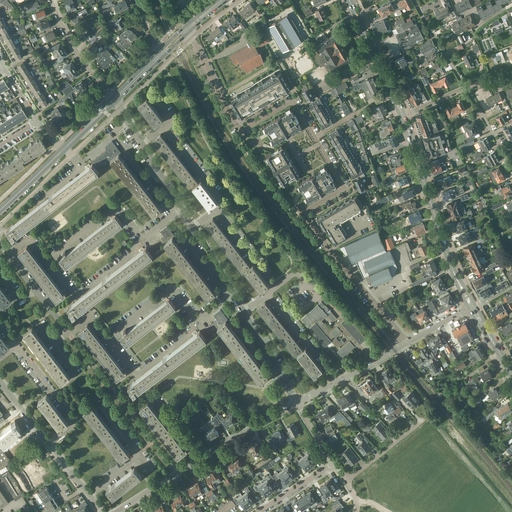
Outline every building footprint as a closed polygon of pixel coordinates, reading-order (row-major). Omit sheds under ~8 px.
[(27,7),(28,10),(39,6),(39,5),(40,4),(39,0),(36,0),(35,0),(24,5),(25,8),(27,7)] [(280,6),(275,0),(271,0),(277,9),(280,6)] [(402,9),(403,9),(407,7),(408,10),(413,7),(408,0),(403,0),(396,4),(398,7),(402,14),(400,10),(402,9)] [(440,0),(444,7),(434,12),(439,20),(450,14),(451,15),(450,15),(451,17),(452,16),(452,18),(457,15),(454,11),(452,12),(448,2),(449,2),(447,0),(440,0)] [(473,8),(468,0),(465,0),(455,6),(459,15),(473,8)] [(510,0),(490,0),(476,7),(482,18),(504,7),(503,4),(510,0)] [(76,1),(65,6),(67,11),(70,10),(70,11),(81,6),(82,6),(80,2),(77,4),(76,1)] [(118,12),(124,9),(124,7),(127,6),(127,4),(127,3),(126,3),(124,1),(114,6),(118,12)] [(245,7),(239,12),(244,17),(254,9),(250,3),(245,7)] [(398,7),(396,4),(396,3),(392,5),(390,3),(378,9),(380,13),(388,9),(387,8),(391,7),(392,7),(393,7),(394,9),(398,7)] [(77,23),(84,20),(81,15),(87,12),(85,7),(77,11),(78,15),(76,16),(75,15),(73,16),(74,17),(74,18),(71,20),(71,21),(72,23),(73,23),(73,24),(77,23)] [(327,17),(322,7),(315,11),(320,20),(327,17)] [(390,11),(394,9),(393,7),(392,7),(391,7),(387,8),(388,9),(380,13),(382,17),(391,12),(390,11)] [(40,17),(45,15),(45,14),(46,12),(45,10),(43,10),(43,9),(33,13),(36,20),(40,18),(40,17)] [(290,19),(288,14),(279,20),(276,22),(276,21),(272,23),(271,22),(266,25),(282,52),(289,48),(297,44),(296,43),(303,40),(298,32),(299,31),(292,18),(290,19)] [(239,22),(234,15),(224,23),(228,28),(229,27),(231,30),(238,25),(237,24),(239,22)] [(457,21),(451,24),(456,35),(462,31),(465,30),(466,32),(472,28),(471,27),(475,25),(470,15),(462,19),(461,16),(456,18),(457,21)] [(88,21),(90,25),(98,21),(95,16),(88,21)] [(2,20),(2,19),(0,20),(0,27),(5,25),(7,23),(7,24),(14,20),(13,18),(6,22),(5,19),(4,18),(2,20)] [(115,23),(112,24),(116,31),(125,25),(121,19),(118,20),(117,18),(113,20),(115,23)] [(399,19),(396,21),(397,24),(398,25),(399,26),(401,25),(405,23),(404,21),(403,18),(399,19)] [(43,31),(51,28),(48,20),(40,23),(40,21),(35,24),(37,27),(39,27),(41,31),(43,30),(43,31)] [(375,30),(389,25),(387,20),(384,22),(383,20),(372,25),(375,30)] [(405,23),(401,25),(399,26),(396,28),(396,29),(398,33),(410,27),(414,25),(412,20),(411,20),(408,22),(405,23)] [(242,32),(247,28),(242,21),(239,23),(240,24),(239,25),(242,28),(240,29),(242,32)] [(0,31),(1,34),(8,30),(11,28),(12,28),(11,26),(9,27),(7,24),(7,23),(5,25),(0,27),(0,31)] [(90,30),(89,28),(87,24),(79,29),(79,30),(77,32),(80,36),(90,30)] [(411,29),(408,30),(408,31),(409,33),(410,34),(415,32),(415,33),(420,31),(419,30),(420,30),(419,28),(418,28),(416,24),(414,25),(410,27),(411,29)] [(390,28),(389,25),(375,30),(376,35),(387,30),(390,28)] [(127,29),(126,28),(124,30),(125,31),(118,37),(121,39),(122,40),(120,42),(119,41),(117,41),(115,43),(118,46),(119,46),(123,50),(124,49),(125,49),(126,48),(126,49),(131,44),(130,43),(140,33),(133,26),(129,29),(128,30),(127,29)] [(218,27),(213,32),(207,37),(213,44),(219,39),(218,38),(223,34),(218,27)] [(11,28),(8,30),(1,34),(4,39),(11,35),(13,34),(16,33),(18,31),(17,29),(13,32),(11,28)] [(91,32),(90,30),(80,36),(83,40),(85,39),(85,40),(93,36),(91,32)] [(420,32),(420,31),(415,33),(415,32),(410,34),(408,36),(407,36),(411,44),(414,43),(416,42),(423,38),(425,37),(424,35),(426,34),(423,30),(420,32)] [(55,37),(52,31),(47,33),(42,36),(46,42),(55,37)] [(465,37),(462,31),(456,35),(458,34),(458,35),(457,36),(460,43),(470,38),(469,35),(465,37)] [(13,34),(11,35),(4,39),(7,44),(14,41),(16,39),(13,34)] [(95,41),(91,44),(87,47),(91,53),(95,50),(101,46),(99,42),(98,41),(103,37),(101,34),(96,37),(94,39),(95,41)] [(317,45),(315,46),(318,51),(313,55),(321,67),(325,64),(329,71),(332,69),(332,70),(351,59),(347,53),(339,40),(336,34),(317,45)] [(262,37),(262,38),(230,56),(235,64),(240,61),(241,63),(239,64),(247,72),(254,68),(256,69),(257,67),(263,63),(260,52),(259,52),(257,48),(265,44),(269,42),(266,35),(264,36),(262,37)] [(434,45),(432,40),(420,47),(421,50),(420,51),(421,52),(422,51),(430,46),(430,47),(434,45)] [(14,41),(7,44),(10,49),(17,46),(19,44),(22,43),(21,41),(15,44),(14,41)] [(53,55),(62,49),(59,43),(54,46),(50,48),(50,49),(51,50),(50,51),(53,55)] [(22,50),(21,48),(19,44),(17,46),(10,49),(13,55),(20,51),(22,50)] [(471,46),(474,52),(480,50),(477,44),(471,46)] [(422,51),(425,56),(431,53),(430,53),(429,51),(436,47),(434,45),(430,47),(430,46),(422,51)] [(96,55),(99,58),(96,61),(97,63),(98,64),(97,64),(102,69),(103,69),(103,70),(104,69),(113,61),(109,57),(111,55),(104,47),(96,55)] [(62,49),(53,55),(52,55),(54,58),(57,57),(59,59),(61,57),(65,54),(62,49)] [(20,51),(13,55),(16,60),(23,57),(22,56),(21,55),(24,53),(22,50),(20,51)] [(499,52),(495,54),(496,56),(500,55),(503,62),(505,61),(501,51),(499,52)] [(434,52),(427,56),(430,62),(431,64),(432,66),(434,70),(440,67),(437,63),(434,64),(434,63),(433,63),(432,61),(438,58),(434,52)] [(476,58),(472,60),(471,58),(472,58),(469,52),(462,56),(468,67),(472,65),(473,67),(479,64),(476,58)] [(395,61),(398,68),(407,63),(404,56),(395,61)] [(430,62),(427,56),(419,60),(419,61),(421,65),(422,65),(423,65),(423,66),(427,63),(428,64),(429,63),(428,63),(430,62),(431,64),(430,62)] [(64,61),(59,64),(56,66),(59,71),(62,68),(64,72),(61,74),(63,76),(66,74),(68,72),(74,68),(70,62),(67,65),(66,63),(69,61),(67,59),(64,61)] [(23,62),(16,66),(19,71),(26,67),(33,62),(32,60),(28,63),(27,63),(24,64),(23,62)] [(26,67),(19,71),(22,76),(29,72),(31,70),(31,71),(35,68),(34,67),(31,68),(30,67),(27,69),(26,67)] [(74,68),(68,72),(66,74),(69,79),(78,74),(74,68)] [(31,70),(29,72),(22,76),(26,81),(32,77),(40,72),(39,70),(33,74),(31,71),(31,70)] [(251,90),(248,92),(248,91),(239,97),(235,99),(231,102),(234,108),(237,112),(240,118),(245,115),(244,114),(247,112),(248,113),(251,111),(251,110),(253,109),(254,110),(257,107),(260,105),(261,106),(269,100),(273,98),(276,96),(278,94),(278,95),(282,93),(281,92),(285,90),(285,91),(290,88),(281,72),(276,75),(273,77),(263,82),(263,83),(260,85),(260,84),(251,90)] [(429,83),(426,75),(421,77),(425,85),(429,83)] [(438,80),(441,86),(444,85),(445,87),(449,85),(445,76),(438,80)] [(35,82),(32,77),(26,81),(29,86),(35,82)] [(372,77),(359,83),(358,83),(352,85),(355,91),(363,87),(365,91),(370,88),(372,87),(372,88),(376,86),(372,77)] [(3,90),(8,87),(4,80),(0,82),(0,85),(3,90),(4,91),(3,90)] [(35,82),(29,86),(32,91),(38,87),(40,86),(44,84),(43,82),(40,84),(38,81),(38,80),(35,82)] [(441,86),(438,80),(430,84),(434,92),(438,90),(437,88),(441,86)] [(70,85),(67,87),(70,93),(75,89),(77,92),(79,91),(79,92),(86,86),(86,85),(85,83),(83,83),(81,81),(75,86),(73,87),(71,85),(70,85)] [(345,82),(336,87),(339,93),(349,88),(345,82)] [(418,83),(413,86),(405,90),(407,93),(406,93),(409,98),(422,91),(420,92),(419,89),(420,88),(418,83)] [(311,102),(318,98),(315,93),(313,95),(308,87),(307,88),(306,85),(301,88),(303,91),(302,91),(308,101),(310,100),(311,102)] [(38,87),(32,91),(35,96),(42,92),(40,90),(42,89),(40,86),(38,87)] [(370,88),(365,91),(362,92),(366,100),(369,99),(374,97),(372,93),(378,90),(376,86),(372,88),(372,87),(370,88)] [(67,98),(72,94),(70,93),(67,87),(66,88),(62,91),(67,98)] [(42,92),(35,96),(38,101),(45,97),(48,95),(51,94),(49,92),(47,94),(45,91),(44,90),(42,92)] [(427,99),(422,91),(409,98),(412,103),(414,106),(427,99)] [(493,96),(496,102),(502,99),(499,93),(493,96)] [(49,102),(51,101),(50,99),(48,95),(45,97),(38,101),(42,107),(48,103),(49,102)] [(322,96),(318,98),(311,102),(309,103),(312,108),(324,101),(322,96)] [(496,102),(493,96),(486,99),(489,106),(496,102)] [(147,98),(138,105),(139,105),(139,104),(155,125),(163,119),(162,117),(164,116),(162,113),(160,115),(159,116),(158,115),(146,99),(147,98)] [(350,105),(351,105),(350,106),(355,110),(357,106),(353,104),(350,98),(347,99),(350,105)] [(324,101),(312,108),(313,108),(315,113),(327,105),(324,101)] [(461,101),(457,103),(458,105),(454,107),(457,113),(465,109),(461,101)] [(371,114),(372,114),(374,113),(386,107),(385,107),(383,103),(370,110),(371,114)] [(327,105),(315,113),(318,117),(330,110),(327,105)] [(457,113),(454,107),(450,108),(450,106),(445,108),(449,116),(455,114),(456,116),(458,115),(457,113)] [(386,107),(374,113),(375,114),(373,114),(375,118),(376,117),(377,118),(379,116),(380,117),(383,115),(388,113),(386,109),(386,107)] [(56,108),(49,113),(56,122),(57,121),(59,123),(63,120),(61,117),(64,115),(62,111),(60,113),(56,108)] [(17,113),(21,120),(27,116),(23,110),(22,110),(21,109),(22,111),(17,113)] [(275,120),(264,126),(267,131),(271,138),(274,143),(285,136),(285,137),(291,133),(302,126),(299,122),(294,115),(295,114),(292,110),(281,116),(275,119),(275,120)] [(333,115),(330,110),(318,117),(321,122),(320,123),(321,123),(333,115)] [(12,116),(16,123),(21,120),(17,113),(16,112),(17,114),(12,116)] [(419,127),(428,124),(424,114),(416,117),(419,127)] [(502,115),(496,118),(500,125),(506,122),(504,119),(506,118),(504,114),(502,115)] [(7,120),(11,126),(16,123),(12,116),(11,115),(12,117),(7,120)] [(333,115),(321,123),(324,128),(337,120),(334,115),(333,116),(333,115)] [(355,118),(357,124),(364,120),(361,115),(355,118)] [(6,119),(6,120),(2,123),(6,129),(11,126),(7,120),(6,118),(6,119)] [(467,120),(465,121),(461,123),(465,132),(477,127),(476,126),(477,126),(475,121),(474,122),(474,121),(468,124),(467,120)] [(390,121),(386,123),(382,124),(384,129),(379,131),(381,135),(380,135),(381,138),(387,135),(386,134),(390,132),(390,131),(394,129),(391,123),(392,123),(390,121)] [(435,121),(428,124),(419,127),(423,136),(432,133),(439,131),(435,121)] [(506,135),(511,131),(511,122),(511,123),(511,125),(503,130),(506,135)] [(331,140),(343,132),(340,127),(327,134),(331,140)] [(477,127),(465,132),(467,131),(469,137),(466,138),(467,141),(475,138),(473,135),(479,132),(480,131),(478,127),(477,127)] [(343,132),(331,140),(334,145),(346,137),(345,138),(342,133),(343,132)] [(440,135),(439,133),(423,138),(427,150),(443,145),(450,143),(448,132),(440,135)] [(161,134),(152,141),(153,141),(191,189),(193,188),(193,187),(194,187),(209,208),(209,209),(212,206),(217,202),(216,199),(218,198),(216,196),(214,197),(213,198),(200,182),(201,181),(201,180),(198,182),(197,180),(196,181),(194,179),(165,142),(166,141),(165,139),(167,138),(165,136),(163,137),(161,134)] [(396,135),(382,141),(382,139),(374,143),(376,148),(377,147),(378,150),(391,144),(392,146),(399,143),(397,139),(398,139),(396,135),(396,136),(396,135)] [(349,142),(346,137),(334,145),(337,149),(349,142)] [(482,146),(489,142),(487,137),(481,141),(480,140),(477,141),(480,147),(482,146)] [(0,179),(23,164),(24,165),(24,164),(21,160),(23,159),(24,160),(45,147),(40,138),(19,151),(18,151),(20,154),(18,156),(0,167),(0,179)] [(458,147),(459,150),(475,143),(473,140),(464,144),(458,147)] [(98,156),(96,158),(96,159),(102,167),(110,160),(111,160),(110,159),(119,153),(121,152),(112,141),(105,146),(108,149),(103,153),(98,156)] [(349,142),(337,149),(340,154),(352,147),(350,147),(348,143),(349,142)] [(492,147),(489,142),(482,146),(480,147),(482,151),(483,151),(492,147)] [(443,145),(427,150),(427,151),(426,151),(427,154),(428,154),(429,156),(429,157),(433,156),(437,155),(437,154),(444,152),(444,153),(445,152),(445,154),(452,149),(450,143),(443,145)] [(276,173),(283,184),(288,182),(287,181),(295,177),(299,175),(293,163),(290,157),(289,158),(283,147),(278,149),(278,150),(271,154),(266,156),(273,167),(273,168),(276,173)] [(355,152),(352,147),(340,154),(343,159),(355,152)] [(474,159),(480,156),(483,154),(482,151),(474,155),(473,156),(474,159)] [(497,156),(494,151),(487,155),(484,157),(487,162),(497,156)] [(355,152),(343,159),(345,163),(356,157),(353,153),(355,152)] [(395,154),(390,156),(391,159),(393,158),(395,162),(392,163),(393,166),(401,163),(400,160),(403,159),(400,152),(395,154)] [(111,160),(110,160),(111,160),(113,162),(154,215),(154,216),(154,217),(157,214),(162,209),(160,207),(162,205),(160,203),(158,205),(157,205),(156,203),(138,180),(125,163),(123,162),(124,161),(123,159),(125,157),(123,155),(121,156),(120,157),(119,156),(120,155),(119,154),(119,153),(110,159),(111,160)] [(498,157),(497,156),(487,162),(489,166),(499,160),(499,159),(499,158),(498,157)] [(359,162),(356,157),(345,163),(348,168),(359,162)] [(91,162),(93,164),(97,170),(102,167),(96,159),(96,158),(91,162)] [(438,159),(430,162),(433,168),(432,169),(434,174),(444,170),(442,165),(444,165),(443,162),(439,163),(438,159)] [(361,166),(359,162),(348,168),(351,173),(363,166),(361,166)] [(89,168),(56,194),(55,193),(49,198),(50,199),(10,230),(9,229),(7,230),(10,234),(9,235),(13,240),(99,172),(97,170),(93,164),(88,167),(89,168)] [(406,170),(403,164),(395,167),(398,174),(406,170)] [(459,174),(467,171),(465,165),(457,168),(459,174)] [(366,171),(363,166),(351,173),(354,178),(356,176),(363,172),(366,171)] [(489,180),(502,173),(500,170),(501,169),(500,168),(499,168),(499,167),(492,170),(488,171),(491,176),(490,176),(491,176),(488,177),(489,180)] [(309,178),(298,184),(301,189),(306,196),(305,196),(308,201),(319,194),(319,195),(325,191),(336,184),(333,180),(329,173),(329,172),(326,168),(315,174),(309,177),(309,178)] [(363,172),(356,176),(357,179),(355,180),(356,184),(357,186),(359,190),(360,193),(365,191),(364,188),(360,178),(365,176),(363,172)] [(504,177),(504,175),(503,175),(502,173),(489,180),(490,182),(493,180),(493,181),(496,179),(498,182),(505,178),(504,177)] [(410,174),(394,181),(396,187),(401,185),(401,186),(412,181),(412,180),(412,178),(412,176),(410,176),(410,174)] [(447,177),(438,181),(439,184),(438,184),(438,185),(439,187),(440,188),(450,184),(452,183),(450,176),(447,177)] [(480,192),(479,189),(485,186),(483,183),(479,185),(475,187),(479,195),(483,193),(482,191),(480,192)] [(445,200),(455,196),(464,192),(461,186),(460,184),(457,185),(457,187),(452,189),(442,193),(444,196),(443,196),(443,197),(444,199),(445,200)] [(504,187),(501,188),(501,187),(492,192),(493,193),(499,190),(500,193),(503,191),(504,194),(502,195),(504,199),(511,194),(511,192),(511,191),(510,187),(509,188),(508,185),(504,187)] [(416,194),(413,187),(402,192),(400,193),(401,194),(397,196),(400,202),(416,194)] [(391,194),(378,200),(378,201),(376,202),(377,205),(378,205),(380,204),(380,205),(389,200),(396,197),(395,195),(392,196),(391,194)] [(481,194),(478,196),(484,209),(487,207),(485,203),(483,204),(481,200),(483,199),(481,194)] [(331,210),(317,219),(319,223),(320,223),(324,229),(325,229),(327,232),(328,232),(330,236),(332,235),(335,240),(333,240),(336,245),(347,238),(339,225),(337,226),(335,223),(363,206),(356,195),(352,198),(353,199),(351,200),(350,199),(346,201),(347,203),(344,204),(344,203),(339,205),(340,207),(338,208),(337,207),(333,209),(334,210),(332,212),(331,210)] [(418,208),(415,202),(412,203),(411,200),(399,205),(401,209),(407,206),(409,211),(418,208)] [(458,200),(456,201),(447,205),(449,212),(464,206),(463,206),(461,201),(459,202),(458,200)] [(493,210),(504,205),(502,201),(495,204),(495,203),(491,205),(493,210)] [(466,211),(464,206),(449,212),(452,219),(464,214),(466,213),(467,215),(472,213),(471,209),(466,211)] [(419,211),(408,215),(410,219),(407,220),(409,222),(411,222),(412,224),(423,219),(419,211)] [(63,256),(60,259),(62,261),(66,267),(67,267),(66,266),(120,225),(121,223),(122,224),(116,215),(111,219),(112,220),(109,222),(97,232),(78,246),(68,254),(67,253),(65,251),(63,253),(61,254),(63,256)] [(213,218),(204,225),(205,224),(243,273),(245,271),(246,271),(262,291),(261,292),(262,293),(265,290),(264,289),(270,285),(269,284),(268,283),(270,282),(268,280),(266,281),(265,282),(252,266),(253,265),(253,264),(251,266),(249,264),(248,265),(246,263),(242,257),(217,226),(218,225),(217,223),(219,222),(217,219),(215,221),(213,218)] [(463,220),(454,224),(456,227),(455,228),(456,230),(457,231),(467,227),(466,227),(469,226),(466,219),(463,220)] [(423,224),(410,229),(412,234),(416,232),(417,234),(426,231),(423,224)] [(167,226),(160,231),(164,236),(168,241),(173,237),(175,235),(167,226)] [(386,252),(384,249),(385,249),(377,231),(344,245),(344,246),(340,248),(345,255),(348,254),(352,263),(356,261),(363,277),(369,274),(374,285),(395,275),(394,274),(396,267),(395,265),(396,265),(395,263),(390,250),(386,252)] [(469,232),(459,236),(461,239),(460,240),(461,242),(462,243),(472,239),(474,238),(471,231),(469,232)] [(387,250),(389,249),(395,247),(390,236),(382,239),(387,250)] [(165,242),(164,244),(165,243),(165,244),(208,299),(207,299),(208,300),(211,298),(211,297),(216,293),(215,292),(214,291),(216,289),(215,287),(213,288),(212,289),(209,286),(191,262),(178,247),(177,245),(178,244),(177,243),(177,242),(179,241),(177,238),(175,240),(174,241),(173,239),(174,238),(173,237),(168,241),(165,242)] [(413,248),(410,240),(404,242),(407,251),(412,249),(414,253),(427,248),(425,244),(414,249),(413,248)] [(467,254),(475,250),(474,247),(475,247),(474,244),(463,248),(464,250),(464,251),(466,255),(467,254)] [(27,246),(19,252),(57,301),(59,299),(60,299),(65,295),(67,293),(65,291),(64,289),(62,291),(61,292),(60,291),(56,286),(49,277),(32,255),(32,254),(33,253),(31,251),(29,249),(28,247),(27,246)] [(69,307),(67,308),(70,312),(69,313),(73,317),(73,318),(79,313),(78,312),(86,307),(88,305),(90,303),(127,274),(152,255),(152,256),(153,256),(151,254),(147,248),(146,247),(146,248),(144,249),(142,251),(142,252),(138,255),(121,268),(113,275),(109,278),(108,277),(106,279),(102,281),(103,282),(89,293),(85,296),(83,298),(75,304),(71,307),(70,307),(70,306),(69,307)] [(429,252),(427,248),(414,253),(415,257),(417,256),(417,257),(429,252)] [(478,257),(475,250),(467,254),(468,257),(467,258),(468,260),(469,260),(478,257)] [(478,257),(469,260),(470,262),(469,262),(470,265),(471,265),(472,267),(481,263),(486,261),(484,256),(481,257),(481,256),(478,257)] [(436,266),(434,260),(426,263),(427,266),(423,267),(424,268),(421,269),(422,272),(424,271),(430,269),(436,266)] [(481,263),(472,267),(471,267),(473,271),(474,271),(475,273),(485,268),(484,265),(482,266),(481,263)] [(438,268),(437,269),(436,266),(430,269),(424,271),(426,274),(429,273),(430,275),(440,272),(438,268)] [(431,279),(429,275),(418,281),(420,284),(431,279)] [(476,288),(486,283),(483,276),(473,281),(474,283),(474,284),(475,284),(474,285),(475,287),(476,287),(476,288)] [(433,288),(443,283),(443,281),(443,280),(441,280),(440,277),(436,279),(435,278),(431,280),(433,284),(431,285),(433,288)] [(502,284),(502,283),(495,287),(498,292),(505,288),(509,286),(507,281),(502,284)] [(443,283),(433,288),(435,292),(437,291),(438,293),(446,289),(445,287),(445,285),(445,284),(443,283)] [(488,287),(480,291),(479,293),(480,296),(482,296),(483,298),(491,294),(488,287)] [(0,302),(2,305),(10,299),(9,297),(10,296),(9,294),(7,295),(6,296),(0,288),(0,302)] [(449,294),(439,299),(442,305),(452,300),(452,299),(453,298),(452,297),(451,296),(449,294)] [(123,334),(120,336),(126,344),(128,343),(151,325),(175,307),(176,307),(172,303),(169,299),(165,302),(166,303),(162,306),(128,332),(128,331),(126,329),(123,331),(124,331),(122,332),(123,334)] [(432,300),(428,302),(432,310),(434,310),(436,309),(432,300)] [(452,300),(442,305),(439,307),(436,309),(434,310),(432,310),(432,311),(434,316),(442,312),(441,311),(453,305),(455,304),(455,303),(454,302),(453,302),(452,300)] [(265,301),(257,308),(296,356),(297,355),(298,354),(314,375),(314,376),(318,373),(317,373),(322,369),(322,368),(321,366),(322,365),(321,363),(319,364),(318,365),(305,349),(306,348),(303,350),(302,348),(300,349),(299,346),(292,338),(270,309),(271,309),(269,307),(271,305),(269,303),(267,304),(265,301)] [(318,304),(302,319),(307,325),(310,328),(326,346),(331,341),(332,341),(330,340),(334,336),(336,337),(336,338),(336,337),(342,332),(348,339),(344,342),(342,339),(339,341),(341,343),(336,347),(339,350),(337,351),(342,357),(355,346),(354,345),(358,341),(360,344),(366,338),(359,330),(354,324),(353,322),(346,314),(339,321),(335,324),(333,326),(329,329),(326,326),(326,325),(324,323),(321,320),(322,320),(327,315),(333,321),(337,318),(330,310),(329,311),(327,309),(328,308),(325,305),(321,301),(318,304)] [(499,312),(505,309),(502,304),(490,311),(493,315),(499,312)] [(511,304),(511,305),(508,307),(505,309),(499,312),(501,316),(500,317),(501,317),(508,313),(507,311),(510,309),(511,308),(511,304)] [(418,310),(419,310),(424,321),(425,320),(426,320),(428,319),(428,318),(428,317),(427,314),(427,312),(426,311),(425,310),(425,311),(423,307),(418,310)] [(221,309),(214,315),(217,319),(221,324),(226,321),(228,319),(221,309)] [(424,322),(424,321),(419,310),(413,313),(417,321),(419,321),(420,323),(421,322),(422,323),(424,322)] [(511,316),(511,317),(511,318),(511,321),(502,328),(507,335),(511,331),(511,316)] [(219,326),(218,327),(219,328),(262,383),(261,383),(261,384),(264,381),(269,377),(268,375),(268,374),(270,373),(268,371),(266,372),(265,373),(261,368),(244,346),(231,329),(232,328),(231,327),(230,326),(232,325),(231,322),(228,325),(226,323),(227,322),(226,321),(221,324),(219,326)] [(472,336),(469,330),(466,325),(467,324),(466,323),(465,322),(461,324),(456,327),(452,329),(462,346),(466,343),(464,341),(472,336)] [(85,326),(80,330),(118,379),(120,377),(125,373),(128,371),(126,369),(124,367),(122,369),(121,369),(117,364),(95,336),(94,334),(93,333),(92,332),(93,331),(92,330),(91,329),(90,327),(88,324),(85,326)] [(32,328),(24,334),(62,383),(70,377),(70,376),(68,374),(70,373),(69,371),(67,372),(66,373),(65,372),(59,364),(37,336),(38,335),(36,333),(38,331),(36,329),(34,331),(32,328)] [(130,384),(128,386),(131,390),(130,390),(130,391),(134,396),(137,393),(137,392),(205,339),(206,339),(205,338),(205,337),(201,332),(200,331),(198,332),(195,334),(196,335),(193,338),(191,339),(186,343),(170,356),(169,355),(163,359),(163,360),(164,360),(146,374),(145,374),(135,382),(131,385),(130,384)] [(442,342),(438,335),(433,338),(439,348),(444,345),(442,342)] [(0,350),(1,352),(4,351),(3,350),(9,346),(8,345),(7,344),(9,342),(7,340),(5,341),(4,342),(2,339),(0,336),(0,350)] [(439,348),(433,338),(428,341),(432,348),(433,350),(430,352),(432,357),(433,357),(435,361),(437,359),(438,359),(436,354),(437,351),(436,349),(439,348)] [(449,346),(446,348),(452,360),(456,358),(449,346)] [(472,356),(482,350),(479,346),(469,352),(472,356)] [(430,352),(428,354),(424,347),(419,350),(423,357),(425,356),(426,358),(426,360),(430,358),(432,357),(430,352)] [(474,360),(474,361),(478,359),(485,354),(482,350),(472,356),(470,358),(471,360),(473,359),(474,360)] [(432,357),(430,358),(426,361),(428,364),(427,364),(430,368),(435,365),(432,359),(431,357),(432,357)] [(435,365),(430,368),(432,373),(431,374),(432,375),(438,372),(439,374),(442,373),(440,371),(439,368),(438,369),(435,365)] [(383,369),(383,371),(382,372),(386,377),(383,380),(386,385),(390,382),(392,384),(397,380),(390,370),(391,369),(389,367),(387,368),(386,369),(384,368),(383,369)] [(479,380),(482,378),(484,381),(485,380),(486,382),(490,380),(488,378),(492,376),(492,375),(491,372),(490,372),(488,369),(480,374),(481,375),(466,384),(468,388),(476,384),(475,382),(479,380)] [(361,385),(359,387),(362,391),(364,389),(370,396),(378,390),(370,378),(368,378),(366,380),(366,381),(366,382),(361,385)] [(496,388),(488,393),(490,396),(491,395),(494,399),(495,398),(496,401),(499,399),(498,396),(502,393),(500,389),(498,391),(496,388)] [(398,401),(402,397),(396,390),(392,394),(398,401)] [(417,404),(418,403),(419,402),(413,396),(414,395),(411,391),(403,399),(406,402),(407,401),(413,408),(415,406),(416,407),(418,405),(417,404)] [(478,404),(488,394),(485,391),(475,401),(478,404)] [(218,393),(213,398),(217,402),(222,397),(218,393)] [(343,397),(348,406),(354,403),(349,394),(343,397)] [(41,398),(39,401),(61,429),(63,428),(63,427),(68,423),(67,422),(66,421),(68,419),(67,417),(65,418),(64,419),(62,417),(51,403),(52,402),(50,400),(52,398),(51,396),(49,398),(46,395),(43,397),(41,398)] [(348,406),(343,397),(337,400),(342,409),(348,406)] [(142,407),(140,408),(157,429),(178,457),(179,457),(184,453),(185,452),(188,449),(186,447),(185,445),(183,447),(182,447),(177,442),(153,410),(154,410),(152,407),(150,405),(148,402),(142,407)] [(391,403),(385,406),(388,412),(389,412),(390,414),(385,417),(386,419),(388,418),(390,421),(396,417),(395,416),(398,414),(398,413),(402,411),(398,405),(397,406),(394,402),(391,404),(391,403)] [(502,420),(508,414),(511,412),(511,410),(508,403),(501,407),(498,403),(495,406),(487,414),(484,417),(487,420),(495,412),(502,420)] [(84,410),(83,411),(84,412),(85,411),(87,414),(122,459),(121,460),(130,454),(130,453),(128,451),(127,452),(125,449),(120,443),(97,413),(98,412),(97,411),(96,410),(95,410),(93,409),(94,408),(92,405),(84,410)] [(345,417),(343,414),(341,411),(334,414),(333,413),(333,414),(329,407),(326,408),(325,408),(323,409),(328,420),(334,417),(337,422),(345,417)] [(328,420),(323,409),(320,411),(320,412),(317,413),(323,423),(328,420)] [(231,411),(226,415),(228,417),(233,425),(235,424),(235,423),(237,421),(233,414),(231,411)] [(214,418),(219,425),(219,424),(222,421),(227,428),(229,426),(230,427),(233,425),(228,417),(224,419),(221,415),(220,415),(219,415),(218,413),(213,416),(214,418)] [(211,428),(209,430),(214,437),(218,433),(216,430),(218,428),(217,426),(219,425),(214,418),(211,420),(212,422),(211,422),(212,423),(209,425),(211,428)] [(0,433),(0,442),(5,449),(22,435),(16,427),(18,425),(14,420),(10,424),(11,425),(0,433)] [(380,421),(372,427),(382,439),(383,440),(385,438),(384,437),(387,435),(381,429),(384,426),(380,421)] [(291,441),(295,438),(294,435),(298,433),(297,430),(298,429),(296,426),(295,426),(293,423),(286,426),(289,432),(287,433),(291,441)] [(325,428),(327,433),(333,431),(331,425),(325,428)] [(209,430),(206,432),(204,428),(201,431),(203,435),(205,434),(209,440),(214,437),(209,430)] [(273,436),(269,439),(272,443),(275,441),(275,442),(279,440),(280,442),(285,439),(284,438),(285,438),(283,433),(281,434),(279,431),(272,434),(273,436)] [(357,434),(361,438),(359,439),(361,442),(356,446),(363,455),(369,450),(366,445),(368,443),(365,440),(366,439),(360,432),(357,434)] [(328,439),(331,443),(338,438),(335,434),(328,439)] [(250,447),(249,448),(251,451),(252,450),(255,454),(259,452),(263,458),(264,459),(256,464),(257,464),(259,468),(273,459),(270,455),(266,458),(265,457),(266,456),(262,450),(261,450),(257,443),(256,443),(255,443),(255,442),(255,443),(253,444),(252,444),(251,445),(251,446),(250,446),(250,447)] [(0,446),(0,508),(9,502),(0,489),(0,466),(9,460),(0,446)] [(341,453),(350,465),(356,461),(351,455),(354,453),(349,447),(341,453)] [(303,457),(311,466),(315,463),(316,463),(312,458),(315,456),(310,451),(303,457)] [(236,458),(233,460),(238,468),(243,465),(238,457),(236,459),(236,458)] [(311,466),(303,457),(299,460),(297,458),(294,460),(298,466),(301,464),(306,470),(307,470),(311,466)] [(232,471),(226,475),(228,478),(234,473),(233,473),(235,471),(236,472),(237,472),(238,471),(239,470),(238,469),(239,469),(238,468),(233,460),(230,462),(230,463),(228,465),(232,471)] [(282,469),(291,480),(295,477),(294,477),(295,476),(290,469),(292,467),(288,462),(285,464),(286,465),(282,469)] [(32,463),(23,469),(26,474),(35,468),(32,463)] [(109,487),(106,490),(113,498),(113,497),(140,475),(141,476),(142,476),(139,473),(138,473),(134,468),(132,469),(131,467),(128,469),(131,472),(114,485),(113,484),(111,485),(110,484),(108,485),(109,487)] [(38,473),(35,468),(26,474),(28,478),(38,473)] [(216,469),(210,473),(217,483),(222,479),(216,469)] [(291,480),(282,469),(282,470),(279,473),(277,471),(274,473),(274,474),(272,476),(274,478),(276,480),(278,479),(281,476),(286,483),(290,480),(291,481),(291,480)] [(0,474),(0,475),(15,501),(23,496),(24,495),(23,495),(9,471),(8,470),(0,474)] [(28,478),(31,483),(40,477),(38,473),(28,478)] [(217,483),(210,473),(211,473),(207,475),(208,476),(206,477),(209,482),(208,483),(211,487),(212,489),(216,487),(214,485),(217,483)] [(262,482),(270,492),(275,489),(269,482),(272,480),(274,478),(272,476),(270,474),(268,476),(268,475),(265,477),(266,479),(263,482),(262,481),(262,482)] [(31,483),(34,488),(43,482),(40,477),(31,483)] [(325,483),(332,494),(332,493),(337,490),(338,492),(341,490),(337,484),(335,486),(332,483),(330,479),(325,483)] [(270,492),(262,482),(257,485),(256,484),(254,486),(258,492),(260,490),(266,496),(270,492)] [(195,483),(192,485),(200,496),(202,494),(204,493),(204,494),(206,492),(206,493),(207,492),(209,491),(206,486),(203,488),(203,487),(201,489),(197,483),(196,484),(195,483)] [(332,494),(325,483),(320,487),(325,494),(322,495),(326,501),(329,499),(327,497),(332,494)] [(190,488),(188,489),(195,499),(197,498),(198,497),(200,496),(199,496),(200,496),(192,485),(189,487),(190,488)] [(40,497),(49,491),(46,486),(37,492),(40,497)] [(241,494),(251,506),(255,503),(254,502),(255,501),(249,495),(252,493),(248,487),(245,490),(246,492),(242,495),(242,494),(241,494)] [(212,489),(209,491),(212,495),(214,498),(214,499),(216,502),(219,500),(216,496),(212,489)] [(49,491),(40,497),(42,502),(52,496),(49,491)] [(206,493),(211,500),(214,499),(214,498),(212,495),(209,491),(207,492),(206,493)] [(312,505),(317,502),(318,503),(321,501),(317,495),(314,497),(310,491),(307,493),(308,493),(306,495),(312,505)] [(174,496),(179,504),(182,503),(184,506),(186,505),(180,494),(178,495),(177,494),(174,496)] [(241,494),(237,498),(236,497),(233,499),(237,504),(240,502),(245,509),(250,505),(251,506),(241,494)] [(312,505),(306,495),(301,498),(308,508),(312,505)] [(52,496),(42,502),(45,506),(55,500),(54,500),(52,496)] [(179,504),(174,496),(171,498),(172,499),(170,500),(171,501),(170,502),(173,506),(174,506),(177,510),(179,509),(176,506),(179,504)] [(308,508),(301,498),(297,501),(302,509),(307,506),(308,508)] [(55,500),(45,506),(48,511),(57,505),(55,501),(55,500)] [(298,511),(302,509),(297,501),(295,502),(294,501),(292,503),(295,509),(293,511),(298,511)] [(83,502),(79,505),(79,506),(80,508),(82,511),(88,511),(85,505),(83,502)] [(344,506),(342,502),(335,508),(336,510),(332,511),(346,511),(342,507),(344,506)]
